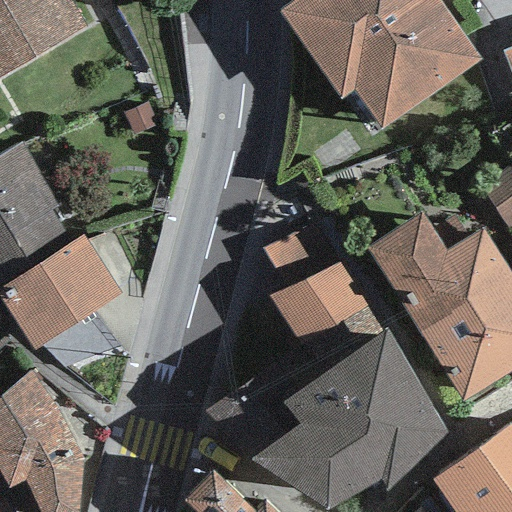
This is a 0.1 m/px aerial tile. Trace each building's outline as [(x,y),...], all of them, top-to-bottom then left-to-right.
[(0,0),(0,67),(86,17),(76,0),(0,0)] [(355,75),(381,115),(479,48),(445,0),(283,0),(341,83),(355,75)] [(0,287),(69,246),(51,217),(59,212),(18,144),(0,154),(0,287)] [(511,173),(486,191),(509,225),(511,223),(511,173)] [(423,215),(369,248),(463,403),(511,373),(511,276),(485,232),(447,254),(423,215)] [(283,400),(384,330),(338,262),(329,268),(304,226),(261,249),(282,287),(268,296),(300,346),(204,411),(248,460),(300,422),(283,400)] [(82,237),(69,246),(0,287),(0,297),(34,352),(120,298),(82,237)] [(0,346),(9,338),(0,327),(0,346)] [(300,422),(248,460),(255,469),(261,465),(325,507),(382,479),(391,488),(447,436),(384,330),(283,400),(300,422)] [(37,369),(0,396),(0,475),(3,483),(9,489),(23,483),(37,511),(76,511),(84,462),(37,369)] [(511,511),(511,425),(432,481),(453,511),(511,511)] [(196,511),(273,511),(267,505),(259,511),(252,511),(212,473),(185,500),(196,511)] [(3,483),(0,484),(0,511),(37,511),(23,483),(9,489),(3,483)]
